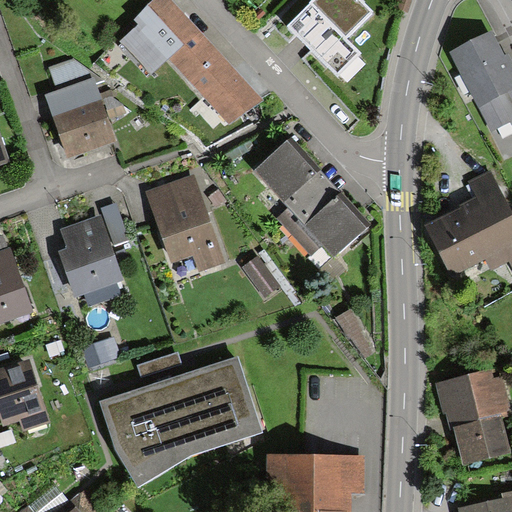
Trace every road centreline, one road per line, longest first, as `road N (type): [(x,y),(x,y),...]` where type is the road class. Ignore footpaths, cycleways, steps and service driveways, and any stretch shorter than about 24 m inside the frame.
road 1 (tertiary): [(398,511),(405,392),(400,165)]
road 2 (residential): [(400,165),(352,155),(208,0)]
road 3 (tertiary): [(400,165),(406,94),(431,0)]
road 4 (residential): [(0,49),(50,191)]
